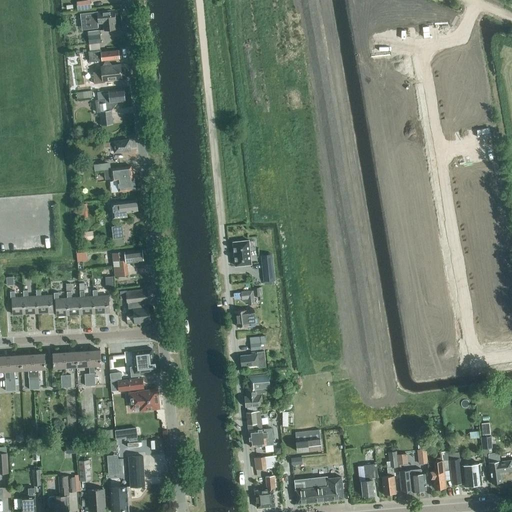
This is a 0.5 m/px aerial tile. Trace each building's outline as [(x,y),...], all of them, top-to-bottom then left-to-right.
[(89,13),(80,14),(82,30),(98,28),(97,23),(98,23),(98,24),(103,23),(104,30),(116,29),(115,22),(114,10),(97,12),(89,13)] [(100,39),(99,30),(88,31),(89,45),(101,43),(101,39),(100,39)] [(119,59),(118,50),(100,52),(100,50),(88,52),(89,62),(105,60),(102,67),(100,67),(96,68),(96,73),(93,73),(94,82),(102,81),(102,82),(121,80),(120,65),(113,65),(107,60),(119,59)] [(112,124),(110,110),(111,110),(110,107),(113,106),(116,103),(116,102),(124,101),(123,89),(108,91),(97,92),(98,100),(96,101),(97,112),(100,112),(101,125),(112,124)] [(130,151),(129,140),(109,142),(103,143),(104,149),(110,148),(110,151),(114,151),(114,152),(130,151)] [(416,154),(414,143),(395,146),(397,157),(416,154)] [(416,154),(397,157),(399,168),(418,165),(416,154)] [(420,176),(418,165),(399,168),(401,180),(420,176)] [(132,178),(131,168),(131,166),(104,169),(105,180),(112,179),(112,181),(117,180),(118,191),(135,189),(133,178),(132,178)] [(425,205),(423,193),(404,196),(406,208),(425,205)] [(113,218),(126,216),(126,212),(137,211),(136,200),(118,202),(119,202),(112,203),(113,218)] [(425,205),(406,208),(408,219),(426,216),(425,205)] [(426,216),(408,219),(410,230),(428,226),(426,216)] [(113,239),(123,237),(122,225),(112,227),(113,239)] [(430,238),(428,226),(410,230),(412,241),(430,238)] [(248,237),(232,239),(235,263),(251,261),(248,237)] [(87,250),(76,251),(77,259),(87,259),(87,250)] [(143,261),(142,250),(124,252),(112,253),(115,277),(128,275),(126,263),(143,261)] [(435,266),(433,255),(414,258),(416,269),(435,266)] [(274,262),(262,262),(264,281),(275,280),(274,262)] [(435,266),(416,269),(418,280),(437,277),(435,266)] [(439,288),(437,277),(418,280),(420,292),(439,288)] [(69,298),(67,298),(59,299),(58,283),(53,284),(53,292),(54,299),(55,299),(57,316),(70,315),(69,298)] [(82,297),(80,297),(72,298),(71,283),(66,284),(67,298),(69,298),(70,315),(83,314),(82,297)] [(39,300),(39,313),(52,312),(51,295),(41,296),(40,289),(36,290),(36,296),(39,296),(39,300)] [(143,292),(143,289),(126,291),(126,290),(120,291),(120,298),(127,297),(127,302),(128,307),(122,308),(122,314),(131,313),(130,309),(132,308),(133,315),(126,316),(127,324),(150,321),(148,306),(146,307),(145,300),(147,300),(146,291),(143,292)] [(39,296),(36,296),(28,297),(27,290),(23,291),(23,297),(25,297),(26,314),(39,313),(39,300),(39,296)] [(95,296),(96,313),(109,312),(108,295),(97,296),(97,290),(92,290),(93,296),(95,296)] [(255,304),(253,290),(241,292),(242,300),(247,299),(248,305),(255,304)] [(25,297),(23,297),(15,297),(14,291),(10,291),(10,298),(12,298),(13,315),(26,314),(25,297)] [(95,296),(93,296),(84,297),(84,291),(79,291),(80,297),(82,297),(83,314),(96,313),(95,296)] [(237,327),(255,325),(254,309),(235,311),(237,327)] [(153,359),(152,349),(132,351),(133,362),(138,361),(138,365),(129,366),(130,377),(138,376),(137,372),(139,372),(155,371),(154,359),(153,359)] [(88,351),(89,366),(101,365),(100,350),(88,351)] [(77,366),(89,366),(88,351),(76,352),(77,366)] [(266,367),(264,351),(251,353),(251,355),(240,356),(241,367),(258,365),(258,368),(266,367)] [(53,368),(65,367),(64,352),(52,353),(53,368)] [(70,367),(77,366),(76,352),(64,352),(65,367),(70,367)] [(29,389),(34,389),(32,354),(20,355),(21,370),(28,370),(29,389)] [(32,354),(34,389),(39,389),(38,369),(45,368),(44,354),(32,354)] [(14,371),(21,370),(20,355),(8,356),(9,371),(10,391),(16,390),(14,371)] [(0,371),(4,371),(9,371),(8,356),(0,356),(0,371)] [(247,412),(258,411),(257,406),(262,405),(261,393),(265,392),(264,387),(269,386),(268,376),(248,378),(249,388),(246,388),(246,390),(245,391),(246,394),(247,395),(247,396),(245,397),(246,407),(247,407),(247,412)] [(129,391),(144,389),(143,377),(122,380),(123,390),(128,389),(129,391)] [(160,409),(158,388),(137,390),(137,391),(128,392),(130,409),(139,408),(139,411),(160,409)] [(247,412),(246,413),(250,447),(264,445),(265,453),(274,452),(273,444),(271,428),(269,428),(263,429),(261,411),(258,411),(247,412)] [(297,452),(321,449),(319,430),(295,433),(297,452)] [(137,437),(137,431),(130,432),(130,433),(128,433),(129,441),(137,440),(137,437)] [(491,440),(491,436),(482,437),(483,449),(492,448),(496,447),(496,439),(491,440)] [(107,451),(116,450),(116,441),(106,441),(107,451)] [(6,453),(6,447),(0,447),(0,473),(8,473),(7,453),(6,453)] [(498,453),(490,454),(490,449),(483,450),(484,463),(489,462),(491,483),(501,482),(500,472),(511,470),(511,459),(511,460),(500,462),(498,453)] [(394,476),(393,468),(398,467),(396,451),(387,452),(389,468),(387,468),(388,476),(382,477),(384,494),(396,493),(394,476)] [(421,464),(428,464),(427,451),(419,452),(421,464)] [(447,453),(449,468),(450,468),(452,484),(462,483),(461,478),(463,478),(464,486),(481,484),(479,464),(462,466),(463,473),(461,473),(458,452),(447,453)] [(443,469),(449,468),(447,453),(441,454),(442,461),(434,462),(435,471),(430,472),(431,478),(433,478),(434,489),(445,488),(443,469)] [(399,464),(407,464),(406,454),(399,455),(399,464)] [(118,455),(107,455),(108,475),(123,474),(122,459),(118,459),(118,455)] [(277,467),(275,455),(265,456),(254,458),(255,470),(267,468),(277,467)] [(144,486),(142,456),(128,457),(130,487),(144,486)] [(301,457),(291,458),(292,466),(302,464),(301,457)] [(81,480),(91,480),(90,460),(80,460),(81,480)] [(365,481),(361,481),(363,496),(374,495),(372,478),(378,477),(376,464),(376,463),(363,465),(365,481)] [(422,474),(421,470),(400,471),(401,490),(402,492),(426,490),(425,474),(422,474)] [(67,511),(67,504),(69,504),(69,496),(69,492),(80,491),(79,474),(75,475),(75,477),(68,477),(68,483),(59,484),(60,496),(50,497),(48,499),(48,506),(50,508),(55,507),(55,511),(67,511)] [(257,508),(275,506),(274,497),(275,496),(274,476),(266,477),(267,490),(255,491),(257,508)] [(327,476),(294,480),(295,490),(297,503),(343,498),(341,477),(335,478),(332,478),(327,479),(327,476)] [(111,511),(128,511),(128,496),(129,496),(128,487),(110,488),(111,511)] [(35,511),(34,488),(28,488),(28,497),(21,497),(21,498),(14,499),(15,509),(21,508),(21,511),(35,511)] [(89,511),(102,511),(105,511),(104,489),(88,490),(89,511)]
